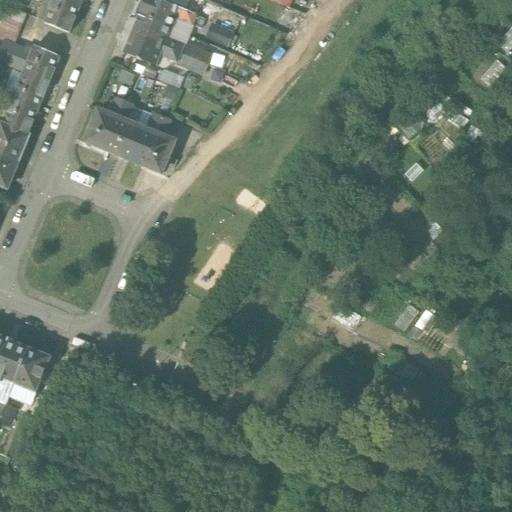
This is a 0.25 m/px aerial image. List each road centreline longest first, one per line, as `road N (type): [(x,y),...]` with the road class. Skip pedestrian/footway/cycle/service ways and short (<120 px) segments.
road 1 (residential): [(96,335),(419,457)]
road 2 (track): [(134,220),(157,209),(335,0)]
road 3 (residential): [(96,335),(131,249),(134,220),(124,207),(44,172)]
road 4 (residential): [(44,172),(115,0)]
